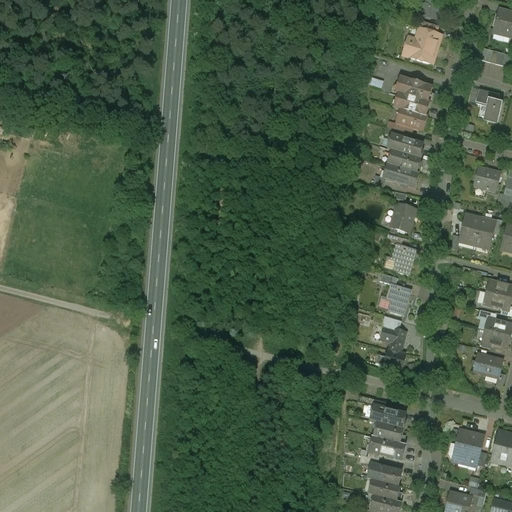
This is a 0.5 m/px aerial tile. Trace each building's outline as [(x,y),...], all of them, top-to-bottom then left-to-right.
[(423,0),(418,15),(439,22),(444,6),(445,0),(423,0)] [(511,14),(499,11),(494,35),(511,39),(510,40),(511,40),(511,14)] [(437,28),(421,23),(418,31),(421,32),(435,36),(437,28)] [(421,32),(415,48),(406,46),(402,57),(431,66),(434,58),(432,57),(435,51),(436,51),(441,38),(435,36),(421,32)] [(487,51),(481,49),(478,61),(484,62),(487,51)] [(493,52),(487,51),(484,62),(490,64),(493,52)] [(499,54),(493,52),(490,64),(496,65),(499,54)] [(505,55),(499,54),(496,65),(502,67),(505,55)] [(511,57),(505,55),(502,67),(508,68),(511,57)] [(371,79),(370,86),(381,89),(383,81),(371,79)] [(432,88),(400,79),(398,87),(400,87),(398,94),(427,103),(432,88)] [(499,97),(479,92),(476,105),(486,107),(482,120),(497,124),(502,104),(497,103),(499,97)] [(427,103),(398,94),(396,101),(398,102),(396,109),(402,111),(426,118),(430,104),(427,103)] [(426,118),(402,111),(398,124),(424,133),(428,119),(426,118)] [(423,146),(392,136),(387,151),(421,161),(423,154),(421,154),(423,146)] [(421,161),(387,151),(392,152),(388,166),(416,175),(417,175),(418,171),(420,171),(422,166),(419,165),(421,161)] [(416,175),(388,166),(383,180),(383,181),(386,182),(415,190),(419,175),(417,175),(416,175)] [(501,173),(479,168),(474,188),(496,194),(501,173)] [(383,180),(375,177),(372,189),(383,191),(386,182),(383,181),(383,180)] [(407,196),(395,194),(394,201),(405,203),(407,196)] [(511,203),(502,201),(501,207),(511,210),(511,203)] [(416,211),(397,205),(390,227),(409,233),(416,211)] [(481,222),(466,218),(467,217),(466,217),(461,238),(460,242),(460,243),(461,242),(475,245),(481,222)] [(495,225),(481,222),(475,245),(489,249),(489,250),(496,225),(495,224),(495,225)] [(509,226),(508,225),(501,251),(502,251),(502,250),(511,252),(511,227),(508,227),(509,226)] [(404,240),(388,235),(386,243),(397,246),(402,247),(404,240)] [(461,238),(453,236),(452,250),(457,252),(460,242),(461,238)] [(402,247),(397,246),(394,257),(399,258),(395,272),(410,276),(417,252),(402,247)] [(398,280),(382,275),(380,282),(391,285),(396,287),(398,280)] [(511,299),(511,287),(490,282),(487,294),(511,300),(511,299)] [(396,287),(391,285),(388,296),(393,298),(388,312),(404,317),(411,292),(396,287)] [(511,300),(487,294),(483,306),(509,313),(511,300)] [(498,316),(480,312),(479,318),(488,320),(496,322),(498,316)] [(401,323),(384,318),(381,328),(384,329),(381,341),(391,344),(389,352),(400,355),(406,334),(399,332),(401,323)] [(511,325),(496,322),(488,320),(485,332),(510,338),(511,331),(511,325)] [(510,338),(485,332),(482,344),(507,350),(510,338)] [(389,352),(388,352),(386,359),(378,357),(376,365),(384,368),(401,372),(406,356),(400,355),(389,352)] [(503,362),(478,355),(473,373),(498,380),(500,375),(503,362)] [(500,375),(498,380),(496,387),(503,388),(506,376),(500,375)] [(386,404),(359,397),(357,404),(374,408),(374,407),(384,410),(386,404)] [(384,410),(374,407),(374,408),(370,422),(377,424),(404,431),(406,424),(404,423),(406,416),(384,410)] [(404,431),(377,424),(372,438),(403,446),(405,441),(399,439),(400,437),(402,438),(404,431)] [(484,438),(460,431),(456,446),(461,447),(458,461),(457,465),(476,470),(477,466),(480,453),(484,438)] [(511,436),(500,434),(494,457),(506,460),(505,464),(511,466),(511,436)] [(403,446),(372,438),(369,453),(380,456),(402,461),(405,446),(403,446)] [(456,446),(452,445),(449,456),(452,460),(458,461),(461,447),(456,446)] [(380,456),(369,453),(367,458),(378,461),(379,461),(380,456)] [(487,455),(480,453),(477,466),(484,468),(487,455)] [(367,458),(361,457),(359,463),(371,466),(377,467),(378,461),(367,458)] [(377,467),(371,466),(367,480),(372,481),(398,488),(402,473),(377,467)] [(398,488),(372,481),(368,496),(374,497),(400,504),(401,498),(397,497),(398,494),(399,494),(400,488),(398,488)] [(486,492),(471,489),(469,496),(485,500),(486,492)] [(468,511),(472,499),(451,494),(446,511),(468,511)] [(400,504),(374,497),(370,511),(371,511),(399,511),(402,504),(400,504)] [(511,511),(511,505),(494,501),(491,511),(511,511)]
